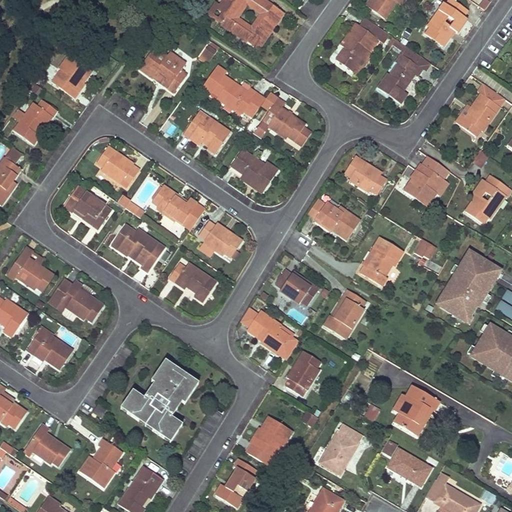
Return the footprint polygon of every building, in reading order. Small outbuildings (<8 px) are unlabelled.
[(223,0),(219,6),(227,12),(219,24),(253,47),(267,27),(272,30),(283,14),(262,0),(223,0)] [(400,6),(404,0),(374,0),(374,2),(371,0),(370,0),(366,6),(384,20),(396,3),(400,6)] [(450,0),(449,0),(446,6),(443,4),(428,28),(429,29),(425,36),(443,48),(454,32),(456,34),(466,19),(463,17),(467,11),(450,0)] [(483,0),(478,8),(484,12),(490,3),(484,0),(483,0)] [(207,16),(219,24),(227,12),(219,6),(215,4),(207,16)] [(367,33),(373,25),(365,20),(359,28),(367,33)] [(383,46),(389,37),(373,25),(367,33),(359,28),(356,25),(340,47),(344,50),(336,61),(352,73),(367,51),(370,53),(377,42),(383,46)] [(258,51),(272,30),(267,27),(253,47),(258,51)] [(80,38),(72,32),(68,37),(77,43),(80,38)] [(212,59),(217,50),(209,45),(203,54),(212,59)] [(418,67),(423,60),(405,48),(396,64),(398,65),(389,77),(388,75),(377,90),(400,105),(407,94),(404,92),(415,75),(417,77),(422,70),(418,67)] [(167,58),(154,49),(139,70),(152,80),(154,77),(169,88),(167,90),(173,94),(186,76),(180,72),(185,65),(169,54),(167,58)] [(176,49),(173,54),(183,62),(187,57),(176,49)] [(367,51),(352,73),(357,76),(373,55),(370,53),(367,51)] [(61,72),(53,84),(74,99),(85,85),(82,84),(90,74),(68,57),(58,70),(61,72)] [(108,60),(100,73),(107,78),(116,65),(108,60)] [(423,71),(428,63),(423,60),(418,67),(422,70),(423,71)] [(492,67),(500,73),(505,66),(497,60),(492,67)] [(236,110),(250,120),(257,111),(248,105),(255,95),(249,90),(247,93),(223,77),(225,73),(217,68),(202,89),(210,96),(211,93),(218,98),(217,100),(235,113),(236,110)] [(480,95),(486,87),(482,84),(476,93),(480,95)] [(493,113),(502,99),(486,87),(480,95),(464,119),(460,117),(456,123),(476,138),(480,131),(482,133),(495,114),(493,113)] [(257,111),(264,101),(255,95),(248,105),(257,111)] [(276,101),(262,122),(268,126),(267,128),(286,140),(287,138),(293,142),(295,140),(302,145),(310,134),(302,129),(304,125),(280,109),(283,106),(276,101)] [(32,105),(14,132),(32,146),(38,138),(35,136),(42,126),(45,128),(51,119),(56,113),(42,103),(37,109),(32,105)] [(207,123),(197,115),(183,135),(199,146),(202,142),(210,148),(208,150),(215,155),(229,133),(210,120),(207,123)] [(262,122),(254,134),(260,138),(267,128),(268,126),(262,122)] [(14,167),(22,155),(11,147),(0,163),(0,206),(1,207),(15,186),(11,184),(20,171),(14,167)] [(133,166),(107,149),(96,165),(103,170),(101,172),(120,185),(122,183),(128,187),(138,173),(131,169),(133,166)] [(263,167),(242,152),(231,167),(243,176),(240,180),(261,194),(276,172),(266,164),(263,167)] [(448,172),(427,157),(421,167),(419,166),(410,179),(412,180),(403,193),(426,208),(435,194),(433,193),(448,172)] [(380,175),(354,158),(344,175),(352,180),(350,182),(368,194),(369,191),(376,196),(385,182),(379,177),(380,175)] [(490,177),(486,184),(482,181),(469,200),(472,202),(465,212),(483,225),(487,219),(489,221),(506,197),(503,195),(507,189),(490,177)] [(186,203),(162,186),(151,203),(157,208),(156,210),(174,223),(175,221),(181,225),(195,204),(189,200),(186,203)] [(111,212),(77,188),(63,209),(72,215),(74,212),(83,219),(82,220),(98,231),(111,212)] [(129,203),(122,198),(117,204),(124,209),(129,203)] [(138,210),(129,203),(124,209),(134,216),(138,210)] [(189,231),(203,210),(195,204),(181,225),(189,231)] [(337,212),(326,204),(322,210),(315,220),(314,223),(330,233),(331,231),(346,241),(359,222),(339,208),(337,212)] [(315,220),(322,210),(315,205),(308,216),(315,220)] [(224,255),(230,258),(241,242),(216,225),(215,227),(208,223),(198,237),(205,241),(203,244),(222,257),(224,255)] [(125,227),(110,247),(126,258),(128,256),(142,267),(140,270),(148,275),(166,251),(137,231),(135,234),(125,227)] [(393,267),(401,253),(379,240),(373,249),(377,252),(367,269),(364,267),(360,274),(381,287),(386,280),(384,278),(391,266),(393,267)] [(417,258),(425,244),(418,240),(410,253),(417,258)] [(367,269),(377,252),(373,249),(363,266),(364,267),(367,269)] [(28,261),(32,254),(25,250),(6,278),(13,283),(15,279),(34,292),(36,289),(42,293),(53,277),(39,267),(28,261)] [(468,325),(500,272),(467,251),(435,304),(468,325)] [(43,261),(32,254),(28,261),(39,267),(43,261)] [(179,264),(169,278),(184,289),(187,287),(196,295),(194,297),(202,303),(216,283),(189,263),(185,268),(179,264)] [(300,303),(306,307),(318,291),(292,274),(291,276),(284,272),(274,286),(281,290),(279,294),(298,306),(300,303)] [(72,287),(63,281),(47,304),(56,310),(54,312),(71,324),(77,316),(83,321),(85,319),(91,323),(102,307),(89,298),(93,292),(82,285),(81,287),(74,283),(72,287)] [(319,310),(328,291),(320,288),(312,306),(319,310)] [(511,293),(507,291),(502,299),(511,305),(511,293)] [(329,318),(323,327),(345,340),(363,311),(361,309),(365,303),(347,292),(342,299),(349,304),(343,313),(339,310),(333,321),(330,319),(329,318)] [(343,313),(349,304),(342,299),(330,319),(333,321),(339,310),(343,313)] [(4,304),(0,301),(0,325),(6,329),(3,333),(12,339),(27,316),(5,301),(4,304)] [(511,319),(511,308),(501,301),(496,310),(511,319)] [(279,327),(259,313),(247,331),(262,342),(260,344),(277,356),(278,354),(287,361),(297,344),(289,338),(277,330),(279,327)] [(51,339),(57,331),(44,322),(36,333),(38,335),(49,342),(51,339)] [(466,357),(511,385),(511,340),(486,325),(466,357)] [(291,335),(279,327),(277,330),(289,338),(291,335)] [(49,342),(38,335),(27,352),(43,363),(44,361),(60,371),(72,353),(51,339),(49,342)] [(289,381),(285,387),(299,396),(303,389),(306,392),(319,372),(315,370),(320,363),(303,353),(287,379),(289,381)] [(184,405),(197,385),(165,363),(151,383),(154,385),(143,400),(133,393),(120,410),(170,444),(181,427),(170,419),(181,403),(184,405)] [(411,388),(406,396),(433,412),(438,404),(411,388)] [(14,402),(2,394),(1,396),(13,404),(14,402)] [(0,397),(0,423),(7,429),(9,426),(15,430),(26,413),(13,404),(1,396),(0,397)] [(397,417),(392,425),(411,436),(427,410),(430,413),(432,414),(433,412),(406,396),(404,400),(401,398),(392,413),(397,417)] [(373,424),(380,410),(369,405),(362,418),(373,424)] [(105,412),(98,407),(93,414),(100,419),(105,412)] [(427,410),(411,436),(415,438),(430,413),(427,410)] [(311,427),(316,419),(306,413),(301,421),(311,427)] [(283,448),(292,434),(268,419),(260,431),(259,430),(250,444),(273,459),(280,446),(283,448)] [(42,426),(28,448),(34,452),(33,454),(50,466),(52,463),(58,468),(69,452),(45,435),(48,431),(42,426)] [(341,427),(318,465),(338,478),(361,439),(341,427)] [(89,459),(79,472),(103,489),(114,474),(110,470),(121,454),(103,441),(98,448),(101,450),(93,461),(89,459)] [(13,451),(2,443),(0,446),(0,448),(5,452),(10,456),(13,451)] [(389,446),(383,455),(390,459),(395,450),(389,446)] [(34,452),(28,448),(23,454),(29,459),(33,454),(34,452)] [(398,451),(387,469),(419,489),(430,470),(398,451)] [(221,487),(215,496),(236,509),(255,481),(252,479),(256,472),(238,461),(233,468),(237,470),(225,490),(221,487)] [(298,476),(308,482),(312,474),(302,468),(298,476)] [(137,478),(119,506),(127,511),(142,511),(144,511),(141,509),(147,498),(150,499),(160,485),(144,474),(140,480),(137,478)] [(444,487),(448,480),(439,474),(435,482),(444,487)] [(435,482),(424,499),(445,511),(475,511),(478,507),(444,487),(435,482)] [(321,491),(309,511),(336,511),(342,503),(321,491)] [(8,498),(4,504),(16,511),(23,511),(25,510),(8,498)] [(60,507),(49,499),(39,511),(62,511),(59,510),(60,507)]
